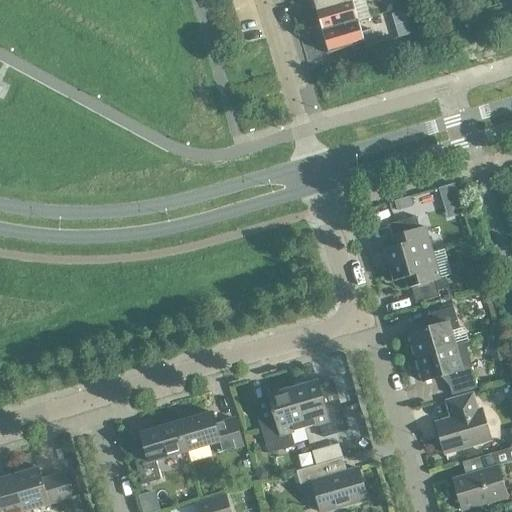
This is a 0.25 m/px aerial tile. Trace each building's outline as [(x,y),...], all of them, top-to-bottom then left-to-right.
[(312,0),(316,12),(352,1),(356,0),(312,0)] [(315,27),(316,29),(318,34),(332,30),(358,22),(352,1),(316,12),(320,25),(315,27)] [(476,4),(464,7),(468,18),(479,15),(476,4)] [(395,25),(399,38),(411,35),(407,21),(395,25)] [(358,22),(332,30),(318,34),(320,41),(324,40),(328,54),(352,47),(353,52),(375,45),(371,30),(361,33),(358,22)] [(463,215),(457,194),(454,184),(439,189),(448,220),(463,215)] [(397,212),(412,207),(409,198),(394,202),(397,212)] [(385,250),(389,266),(432,254),(425,227),(419,229),(416,217),(392,224),(396,236),(393,237),(396,247),(385,250)] [(432,254),(389,266),(394,282),(405,279),(408,289),(411,288),(416,304),(439,297),(437,290),(441,289),(442,290),(448,289),(445,278),(440,280),(432,254)] [(432,328),(409,334),(416,358),(455,347),(450,332),(460,330),(453,308),(428,315),(432,328)] [(497,335),(486,338),(488,346),(500,343),(497,335)] [(416,358),(424,383),(446,376),(452,396),(477,389),(464,344),(455,347),(416,358)] [(317,383),(293,390),(304,429),(319,424),(323,438),(348,431),(340,405),(325,409),(317,383)] [(277,423),(261,428),(268,454),(293,447),(289,433),(304,429),(293,390),(269,397),(277,423)] [(453,418),(436,423),(445,455),(490,441),(481,410),(477,411),(472,394),(446,402),(450,415),(452,415),(453,418)] [(178,423),(186,452),(214,444),(217,454),(243,447),(235,419),(216,425),(212,413),(178,423)] [(156,461),(186,452),(178,423),(140,435),(143,446),(131,450),(142,486),(161,480),(156,461)] [(493,454),(467,462),(471,475),(452,481),(462,511),(508,498),(499,467),(497,467),(493,454)] [(312,483),(320,511),(326,511),(367,500),(358,469),(324,479),(320,465),(296,472),(300,486),(312,483)] [(34,466),(15,472),(16,475),(13,476),(23,511),(26,511),(72,499),(65,473),(42,480),(38,469),(35,469),(34,466)] [(262,470),(256,473),(258,481),(269,477),(268,472),(262,470)] [(0,511),(23,511),(13,476),(11,477),(10,473),(0,476),(0,511)] [(140,498),(143,511),(154,511),(158,511),(153,494),(140,498)] [(229,511),(225,497),(195,506),(197,511),(229,511)]
